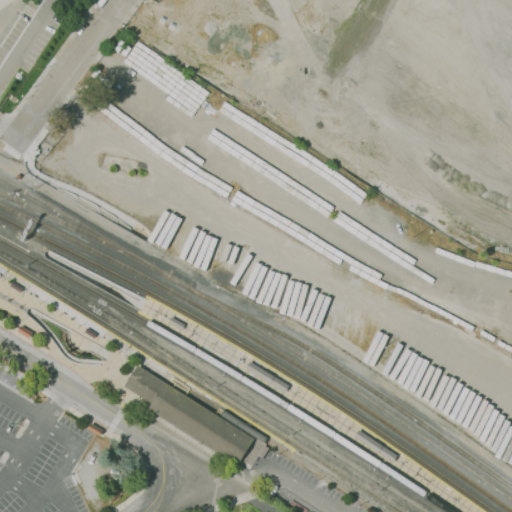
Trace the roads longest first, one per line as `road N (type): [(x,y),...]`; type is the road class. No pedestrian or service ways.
road 1 (residential): [(25,361),(156,445),(174,473),(160,507)]
road 2 (tertiary): [(108,19),(17,139)]
